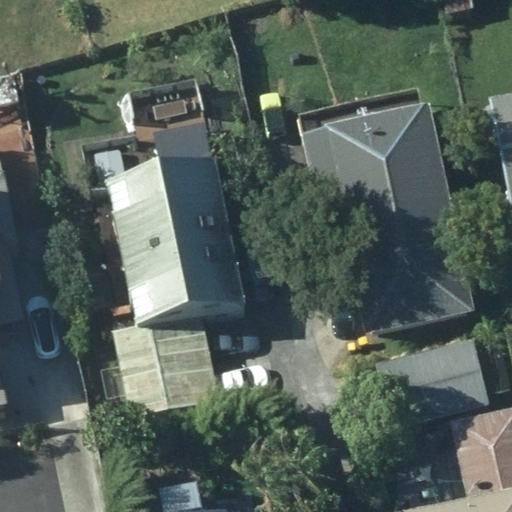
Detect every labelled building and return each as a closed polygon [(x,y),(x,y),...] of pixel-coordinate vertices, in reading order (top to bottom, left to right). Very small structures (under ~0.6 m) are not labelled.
[(262,102),(257,69),(240,74),(246,105),(262,102)] [(511,215),(511,105),(479,112),(499,218),(511,215)] [(463,319),(413,121),(286,153),(311,248),(329,244),(355,347),(463,319)] [(232,316),(202,173),(96,197),(126,336),(109,340),(128,428),(210,410),(192,324),(232,316)] [(0,206),(0,340),(23,336),(0,206)] [(481,413),(467,350),(366,373),(380,436),(481,413)] [(511,511),(511,425),(511,418),(445,432),(461,509),(446,511),(511,511)]
